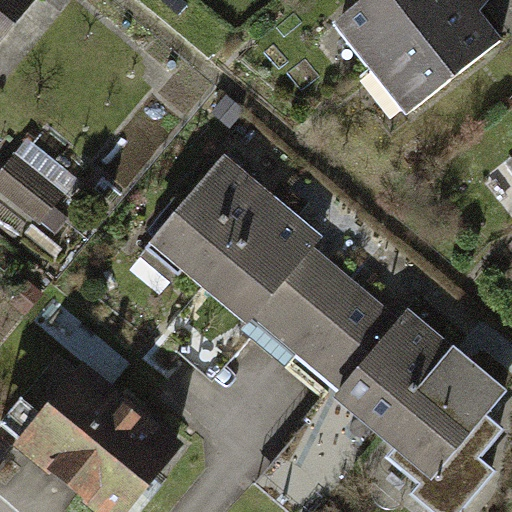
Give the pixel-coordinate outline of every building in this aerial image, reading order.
[(0,0),(0,63),(51,0),(0,0)] [(373,0),(334,30),(405,123),(502,49),(481,22),(496,10),(488,0),(373,0)] [(0,186),(0,191),(52,221),(81,171),(27,139),(0,186)] [(153,252),(204,293),(278,204),(227,163),(153,252)] [(256,322),(300,358),(357,289),(317,256),(326,244),(278,204),(204,293),(249,331),(256,322)] [(337,404),(386,444),(459,355),(411,315),(402,326),(357,289),(300,358),(344,395),(337,404)] [(510,397),(459,355),(386,444),(396,453),(390,461),(424,489),(412,503),(423,511),(474,511),(502,479),(481,463),(507,432),(491,419),(510,397)] [(131,511),(180,450),(79,373),(10,461),(75,511),(131,511)]
